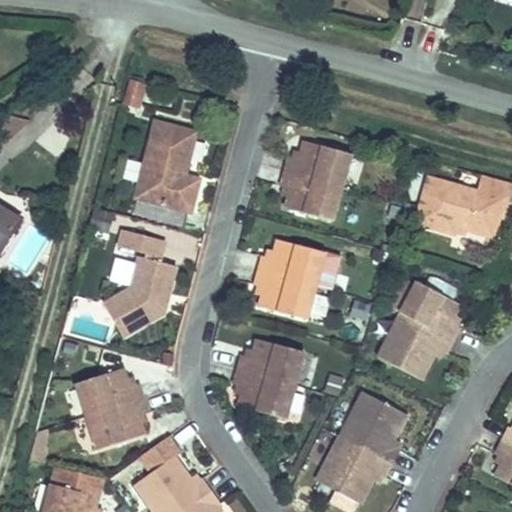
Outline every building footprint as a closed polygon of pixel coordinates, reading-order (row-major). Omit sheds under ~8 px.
[(129,80),(122,104),(140,110),(147,86),(129,80)] [(149,128),(130,202),(186,216),(196,180),(180,177),(190,139),(149,128)] [(288,208),(336,221),(345,187),(354,156),(305,143),(300,161),(290,159),(281,190),(292,193),(288,208)] [(507,185),(478,177),(475,188),(428,174),(415,222),(452,232),(455,225),(487,233),(495,204),(502,205),(507,185)] [(125,250),(144,255),(168,261),(172,246),(129,235),(125,250)] [(0,270),(13,247),(0,239),(0,270)] [(262,311),(310,323),(319,288),(328,255),(280,243),(275,261),(265,259),(257,292),(266,295),(262,311)] [(144,255),(142,264),(166,269),(168,261),(144,255)] [(166,269),(142,264),(135,294),(107,309),(128,342),(168,319),(179,273),(166,269)] [(416,283),(379,358),(421,378),(435,349),(447,354),(462,326),(449,320),(457,303),(416,283)] [(243,409),(289,423),(300,390),(310,358),(264,343),(257,363),(246,360),(236,388),(248,392),(243,409)] [(123,371),(79,384),(88,418),(98,450),(143,437),(138,419),(149,416),(140,386),(129,389),(123,371)] [(363,393),(318,481),(362,503),(379,472),(387,476),(398,454),(390,450),(407,415),(363,393)] [(511,480),(511,426),(506,424),(493,451),(505,457),(496,473),(511,480)] [(131,488),(148,511),(217,511),(216,511),(223,505),(204,480),(197,485),(175,456),(131,488)] [(43,511),(94,511),(97,503),(51,490),(43,511)]
